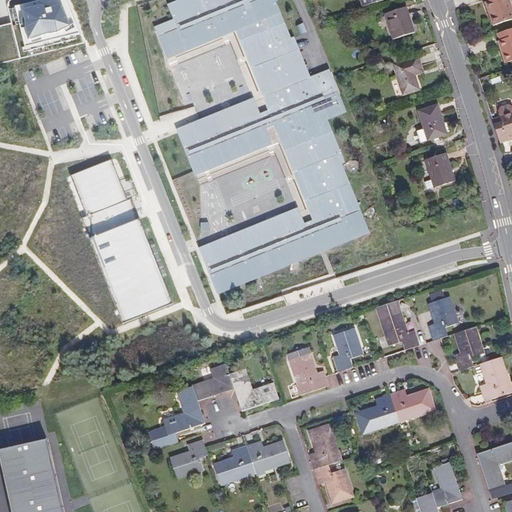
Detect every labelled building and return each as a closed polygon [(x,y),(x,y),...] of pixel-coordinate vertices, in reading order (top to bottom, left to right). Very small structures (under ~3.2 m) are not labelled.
[(81,34),(66,0),(45,0),(16,7),(26,48),(81,34)] [(176,23),(187,47),(207,39),(205,34),(224,27),(217,9),(205,14),(200,1),(193,4),(190,0),(170,8),(176,23)] [(299,212),(237,237),(253,276),(315,251),(310,240),(323,234),(328,246),(368,230),(341,163),(338,164),(336,160),(342,158),(326,118),(343,112),(327,73),(311,80),(295,42),(292,43),(274,0),(228,0),(230,4),(234,14),(233,14),(238,26),(250,55),(259,51),(260,55),(251,59),(273,114),(261,119),(242,126),(235,110),(200,124),(204,133),(197,136),(193,127),(179,133),(195,172),(270,142),(264,125),(276,120),(298,173),(307,170),(308,173),(299,177),(318,223),(305,228),(299,212)] [(205,14),(217,9),(213,0),(190,0),(193,4),(200,1),(205,14)] [(488,0),(488,1),(486,2),(494,26),(511,19),(511,8),(509,0),(488,0)] [(205,34),(207,39),(238,26),(233,14),(234,14),(230,4),(217,9),(224,27),(205,34)] [(414,32),(406,7),(385,13),(393,39),(414,32)] [(167,55),(187,47),(176,23),(157,31),(167,55)] [(300,35),(306,33),(303,24),(296,26),(300,35)] [(506,63),(511,60),(511,28),(498,33),(500,40),(499,41),(506,63)] [(393,63),(398,78),(403,94),(419,89),(414,74),(423,71),(418,55),(393,63)] [(235,110),(242,126),(261,119),(254,102),(235,110)] [(438,104),(418,110),(424,129),(428,140),(447,133),(438,104)] [(498,111),(500,116),(492,119),(500,143),(511,139),(511,105),(509,104),(500,107),(498,111)] [(200,124),(193,127),(197,136),(204,133),(200,124)] [(424,129),(417,131),(420,142),(428,140),(424,129)] [(446,153),(426,159),(432,179),(435,187),(455,180),(446,153)] [(124,325),(174,305),(163,275),(152,247),(139,215),(132,198),(128,200),(121,184),(112,159),(71,176),(87,216),(82,218),(124,325)] [(432,179),(425,181),(427,189),(435,187),(432,179)] [(132,198),(139,215),(144,213),(131,180),(121,184),(128,200),(132,198)] [(310,240),(315,251),(328,246),(323,234),(310,240)] [(237,237),(201,251),(218,291),(253,276),(237,237)] [(152,247),(163,275),(166,274),(155,246),(152,247)] [(458,323),(449,296),(428,303),(435,323),(429,325),(433,340),(441,338),(448,336),(445,327),(458,323)] [(408,332),(397,300),(377,307),(389,346),(402,341),(405,350),(419,345),(414,330),(408,332)] [(484,353),(475,326),(455,333),(461,353),(454,355),(459,370),(474,366),(471,357),(484,353)] [(363,354),(354,328),(333,335),(340,354),(333,356),(338,372),(353,367),(350,358),(363,354)] [(316,372),(308,347),(287,354),(301,395),(328,386),(323,370),(316,372)] [(485,401),(511,392),(511,390),(501,357),(481,364),(487,383),(480,385),(485,401)] [(238,388),(243,404),(239,405),(242,411),(279,399),(274,383),(252,390),(245,368),(229,373),(226,364),(210,369),(213,379),(193,386),(178,391),(184,412),(163,420),(165,427),(146,433),(152,451),(178,442),(175,433),(205,423),(203,417),(199,418),(194,402),(198,401),(211,396),(210,392),(226,387),(228,391),(234,389),(238,388)] [(348,370),(327,376),(330,388),(352,382),(348,370)] [(211,396),(228,391),(226,387),(210,392),(211,396)] [(239,405),(243,404),(238,388),(234,389),(239,405)] [(357,413),(363,433),(400,421),(434,409),(428,390),(407,397),(405,389),(391,394),(375,399),(377,407),(357,413)] [(203,417),(198,401),(194,402),(199,418),(203,417)] [(341,460),(329,423),(309,430),(316,452),(309,454),(314,470),(319,484),(326,482),(333,504),(353,498),(344,469),(331,473),(328,465),(341,460)] [(63,511),(47,439),(0,449),(0,458),(12,511),(63,511)] [(188,445),(189,451),(169,457),(176,479),(203,469),(200,458),(208,455),(205,447),(203,440),(188,445)] [(231,451),(234,458),(214,464),(220,485),(255,473),(256,476),(266,472),(265,470),(290,462),(284,441),(264,448),(262,441),(246,446),(231,451)] [(482,460),(486,469),(482,470),(492,499),(511,492),(511,482),(504,485),(497,464),(511,459),(511,441),(477,454),(479,461),(482,460)] [(437,511),(436,508),(437,507),(448,504),(461,499),(456,485),(448,462),(434,467),(441,488),(432,491),(432,492),(416,497),(420,511),(437,511)] [(223,501),(223,500),(221,493),(220,492),(213,495),(216,503),(223,501)]
